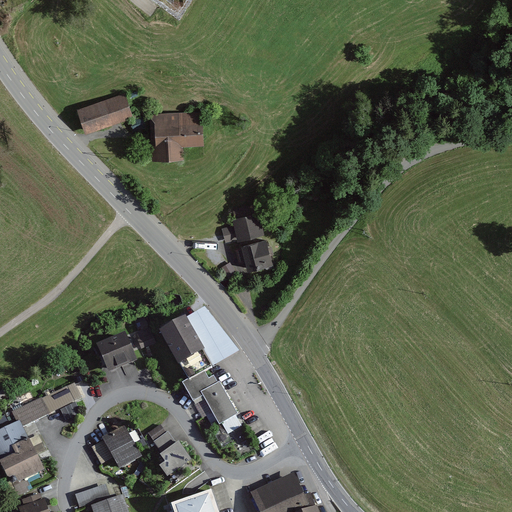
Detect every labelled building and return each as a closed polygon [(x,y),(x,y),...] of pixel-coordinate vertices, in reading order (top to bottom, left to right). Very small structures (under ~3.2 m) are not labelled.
[(125,92),(77,108),(85,132),(133,116),(125,92)] [(202,112),(150,114),(152,158),(184,157),(183,144),(203,143),(202,112)] [(318,191),(312,197),(317,201),(322,195),(318,191)] [(259,211),(232,217),(234,225),(238,239),(264,233),(259,211)] [(238,239),(234,225),(222,228),(226,242),(238,239)] [(267,238),(241,244),(248,269),(273,263),(267,238)] [(230,262),(222,267),(229,278),(237,273),(230,262)] [(203,309),(187,318),(205,350),(214,367),(238,352),(203,309)] [(185,316),(160,331),(179,364),(205,350),(187,318),(185,316)] [(138,340),(142,349),(157,343),(153,334),(151,335),(144,318),(135,322),(138,330),(142,329),(142,331),(137,333),(140,340),(138,340)] [(125,333),(96,346),(108,374),(137,361),(125,333)] [(191,368),(185,372),(189,379),(195,376),(191,368)] [(205,372),(183,385),(194,404),(203,398),(219,425),(221,423),(235,415),(237,414),(214,377),(209,380),(205,372)] [(74,383),(55,393),(62,407),(81,398),(74,383)] [(19,420),(23,427),(49,414),(49,413),(62,407),(55,393),(42,399),(42,398),(15,411),(19,420)] [(235,415),(221,423),(228,435),(242,427),(235,415)] [(11,447),(29,438),(23,427),(19,420),(0,429),(0,457),(2,461),(14,454),(11,447)] [(161,424),(149,433),(155,441),(167,432),(161,424)] [(124,426),(102,439),(104,441),(113,459),(119,470),(141,457),(124,426)] [(168,432),(154,442),(163,454),(160,456),(165,462),(159,466),(167,477),(192,460),(179,442),(176,444),(168,432)] [(2,461),(0,461),(0,465),(9,483),(11,485),(18,497),(32,490),(27,480),(45,471),(29,438),(11,447),(14,454),(2,461)] [(113,459),(104,441),(92,448),(101,465),(113,459)] [(302,511),(316,506),(310,493),(303,496),(294,475),(252,494),(259,511),(302,511)] [(105,485),(75,496),(80,509),(110,498),(105,485)] [(218,511),(212,491),(171,505),(173,511),(218,511)] [(40,494),(22,501),(24,506),(18,508),(19,511),(48,511),(44,500),(43,501),(40,494)] [(129,511),(124,496),(91,507),(92,511),(129,511)]
